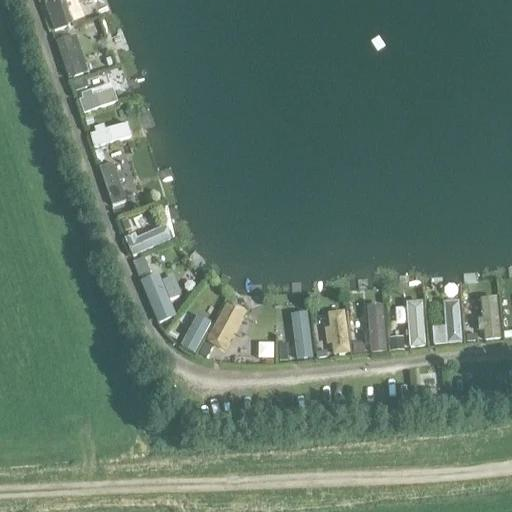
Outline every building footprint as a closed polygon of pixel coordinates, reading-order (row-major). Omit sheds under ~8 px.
[(43,0),(55,33),(68,29),(68,27),(72,25),(63,0),(43,0)] [(71,40),(60,44),(55,45),(69,83),(84,78),(71,40)] [(82,97),(83,102),(80,104),(84,117),(118,106),(113,92),(93,99),(92,93),(82,97)] [(94,131),(95,136),(91,137),(95,151),(132,141),(128,127),(106,133),(104,128),(94,131)] [(123,173),(117,175),(114,166),(100,170),(113,210),(127,205),(120,185),(126,183),(123,173)] [(124,241),(133,260),(172,243),(165,229),(138,242),(135,236),(124,241)] [(479,335),(484,335),(486,345),(502,343),(497,301),(481,303),(483,322),(478,322),(479,335)] [(400,347),(419,348),(421,304),(402,303),(400,347)] [(436,323),(436,304),(423,304),(423,323),(436,323)] [(440,332),(433,332),(434,348),(463,346),(459,305),(444,306),(446,329),(440,330),(440,332)] [(208,346),(225,355),(246,315),(229,306),(208,346)] [(368,311),(371,349),(372,357),(387,356),(383,309),(368,311)] [(331,341),(332,347),(333,359),(350,357),(344,315),(328,317),(330,331),(325,331),(326,342),(331,341)] [(293,358),(298,357),(299,364),(313,362),(309,320),(294,322),(297,346),(292,347),(293,358)] [(178,353),(186,343),(163,326),(156,336),(178,353)] [(280,346),(279,364),(289,364),(289,346),(280,346)] [(424,410),(440,408),(439,393),(423,395),(424,410)]
